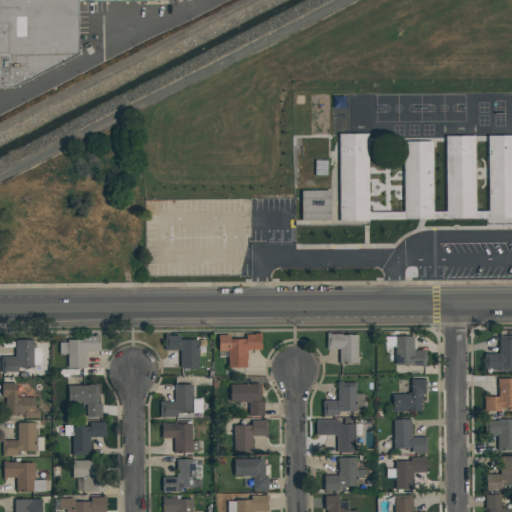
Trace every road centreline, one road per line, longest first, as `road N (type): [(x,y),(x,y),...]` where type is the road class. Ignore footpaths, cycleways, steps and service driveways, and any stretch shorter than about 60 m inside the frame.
road 1 (tertiary): [(0,308),(511,302)]
road 2 (residential): [(456,303),(458,511)]
road 3 (residential): [(294,371),(295,511)]
road 4 (residential): [(131,374),(133,511)]
